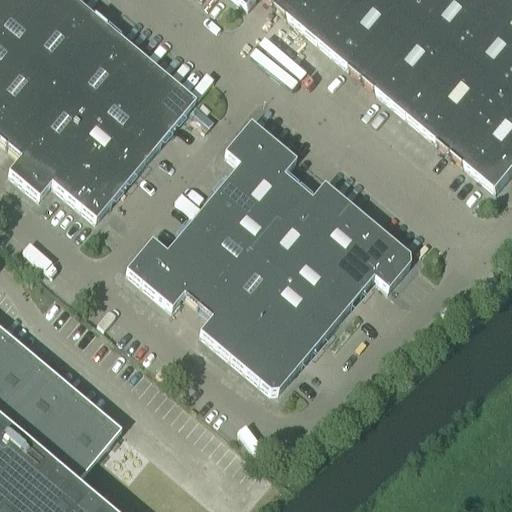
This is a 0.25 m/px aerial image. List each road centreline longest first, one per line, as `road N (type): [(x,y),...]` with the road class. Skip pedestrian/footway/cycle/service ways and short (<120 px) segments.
road 1 (unclassified): [(483,259),(316,424),(287,439),(271,436),(93,286)]
road 2 (unclassified): [(483,259),(265,79)]
road 3 (unclassified): [(265,79),(93,286)]
road 4 (unknown): [(153,414),(0,271)]
road 5 (unclassified): [(265,79),(169,0)]
road 6 (unclassified): [(93,286),(0,208)]
